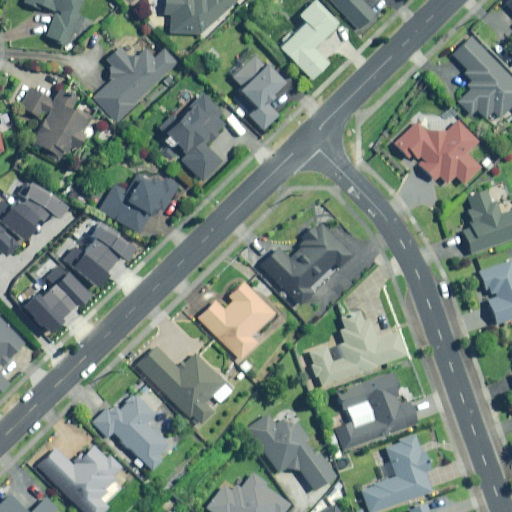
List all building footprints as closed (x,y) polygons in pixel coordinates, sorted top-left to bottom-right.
[(25,0),(24,3),(37,9),(39,5),(56,13),(45,36),(68,47),(83,16),(78,13),(84,0),(25,0)] [(166,0),(165,16),(172,16),(171,34),(199,36),(236,0),(166,0)] [(327,0),(354,31),(372,15),(360,1),(360,0),(327,0)] [(511,51),(506,57),(511,63),(511,0),(502,0),(498,4),(511,18),(511,51)] [(336,24),(313,1),(298,16),(304,23),(279,48),(309,79),(325,64),(310,49),(336,24)] [(460,74),(465,80),(461,84),(466,90),(453,102),(466,116),(472,111),(480,120),(488,112),(495,119),(508,107),(511,111),(511,83),(466,36),(448,54),(464,70),(460,74)] [(131,58),(121,47),(106,60),(110,65),(111,83),(94,99),(117,124),(136,107),(134,105),(176,66),(163,51),(153,60),(142,48),(131,58)] [(267,64),(262,68),(252,57),(230,77),(239,87),(236,90),(253,109),(247,115),(262,131),(276,117),(261,101),(278,85),(283,81),(267,64)] [(78,98),(61,89),(54,101),(31,88),(20,107),(44,120),(32,142),(45,150),(43,155),(59,163),(69,145),(79,150),(94,123),(72,110),(78,98)] [(218,119),(224,114),(201,91),(160,131),(184,155),(180,160),(201,181),(221,161),(204,144),(224,125),(218,119)] [(406,155),(412,161),(415,164),(412,167),(429,183),(434,178),(444,188),(452,179),(460,187),(478,168),(464,154),(475,142),(452,119),(446,125),(435,115),(427,123),(419,115),(412,122),(388,146),(401,159),(406,155)] [(116,135),(108,128),(98,141),(106,147),(116,135)] [(184,187),(180,185),(167,177),(159,191),(136,177),(127,193),(113,185),(98,211),(139,235),(155,207),(163,212),(172,198),(176,201),(184,187)] [(50,193),(30,182),(28,185),(23,182),(17,193),(26,198),(21,203),(47,221),(51,215),(58,219),(66,207),(50,193)] [(511,237),(511,209),(497,215),(491,199),(487,201),(481,188),(463,196),(469,210),(460,213),(466,227),(458,230),(468,256),(511,237)] [(39,216),(14,198),(8,205),(0,199),(0,222),(24,241),(34,228),(31,226),(39,216)] [(117,233),(98,221),(87,235),(92,239),(81,251),(73,246),(61,259),(96,288),(106,275),(103,272),(117,256),(123,261),(133,247),(117,233)] [(298,305),(310,293),(305,288),(329,265),(334,270),(347,257),(317,225),(286,255),(279,247),(259,266),(298,305)] [(14,245),(0,231),(0,251),(4,255),(14,245)] [(511,259),(476,273),(482,291),(486,300),(483,301),(492,326),(511,318),(511,259)] [(43,277),(50,285),(38,297),(34,293),(21,307),(48,333),(87,293),(56,263),(43,277)] [(272,313),(242,282),(226,297),(232,302),(223,311),(214,302),(197,319),(237,360),(254,343),(248,337),(272,313)] [(362,323),(357,312),(341,318),(345,329),(340,331),(344,343),(328,349),(327,346),(310,353),(314,364),(311,365),(320,388),(403,356),(394,333),(375,340),(368,321),(362,323)] [(0,366),(23,344),(0,320),(0,393),(9,384),(0,374),(0,366)] [(176,370),(155,348),(136,367),(188,419),(210,397),(216,402),(229,389),(193,353),(176,370)] [(398,405),(386,374),(360,384),(374,421),(353,429),(351,423),(335,430),(344,452),(413,426),(404,403),(398,405)] [(113,414),(106,407),(90,423),(106,438),(111,433),(149,471),(158,462),(152,456),(165,443),(145,423),(154,414),(133,393),(113,414)] [(298,419),(283,430),(270,411),(248,426),(279,471),(284,467),(301,469),(314,490),(336,475),(298,419)] [(370,511),(427,493),(408,436),(394,441),(395,443),(381,448),(391,479),(357,490),(364,511),(370,511)] [(118,470),(92,444),(70,466),(54,450),(37,467),(80,511),(99,511),(104,508),(92,495),(118,470)] [(268,484),(254,473),(238,494),(226,485),(208,509),(212,511),(285,511),(290,506),(266,487),(268,484)] [(31,511),(26,511),(9,494),(0,503),(0,511),(53,511),(58,507),(47,496),(31,511)]
